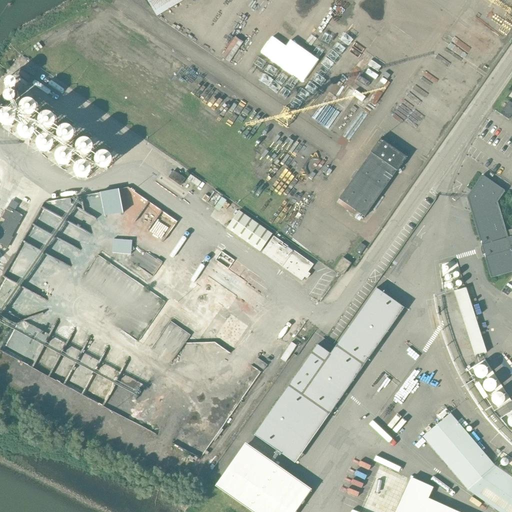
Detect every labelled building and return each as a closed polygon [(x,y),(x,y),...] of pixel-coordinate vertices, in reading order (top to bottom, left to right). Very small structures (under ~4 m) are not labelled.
[(146,0),(157,17),(184,0),(146,0)] [(500,114),(508,120),(511,114),(511,103),(508,101),(500,114)] [(370,153),(338,199),(364,217),(396,171),(397,171),(406,157),(380,139),(370,153)] [(185,179),(173,171),(168,178),(180,186),(185,179)] [(511,228),(506,231),(497,202),(505,192),(504,191),(482,175),(466,197),(490,278),(490,277),(491,278),(511,271),(511,252),(511,250),(511,240),(511,237),(511,236),(511,228)] [(0,247),(1,248),(2,247),(5,248),(23,216),(8,207),(2,218),(7,221),(3,228),(0,226),(0,247)] [(226,228),(260,252),(272,234),(238,211),(226,228)] [(308,273),(313,265),(273,237),(261,253),(301,281),(304,278),(307,279),(310,275),(308,273)] [(354,252),(359,256),(366,247),(361,243),(354,252)] [(342,257),(334,270),(342,276),(351,264),(342,257)] [(231,271),(219,263),(208,280),(204,277),(182,309),(206,326),(222,302),(229,307),(244,286),(236,280),(239,276),(231,270),(231,271)] [(317,345),(254,435),(295,464),(404,308),(376,288),(330,354),(317,345)] [(511,511),(511,478),(495,467),(450,414),(422,437),(467,491),(498,511),(511,511)] [(295,511),(311,490),(247,445),(218,486),(255,511),(295,511)]
